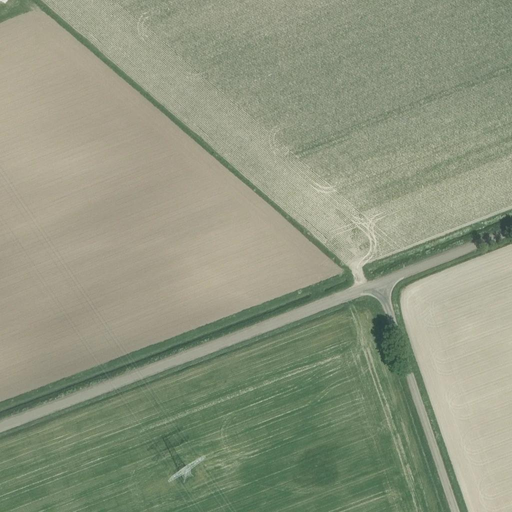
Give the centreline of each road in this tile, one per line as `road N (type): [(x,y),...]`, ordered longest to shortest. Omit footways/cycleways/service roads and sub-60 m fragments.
road 1 (unclassified): [(0,425),(379,282)]
road 2 (unclassified): [(455,511),(379,282)]
road 3 (unclassified): [(379,282),(511,231)]
